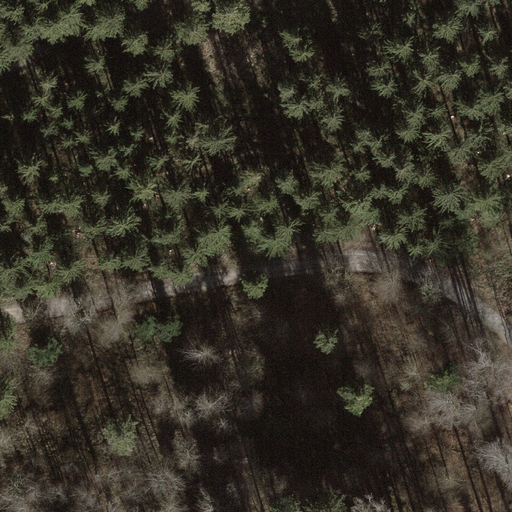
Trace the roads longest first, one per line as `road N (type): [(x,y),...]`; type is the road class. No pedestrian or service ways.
road 1 (track): [(0,310),(291,263),(390,262),(451,287),(511,332)]
road 2 (track): [(0,77),(17,71),(95,0)]
